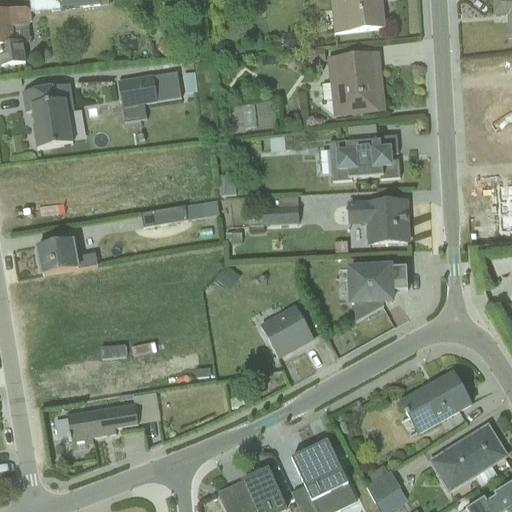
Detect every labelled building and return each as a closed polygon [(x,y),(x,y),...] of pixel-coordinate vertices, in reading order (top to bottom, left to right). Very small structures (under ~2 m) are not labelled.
[(49,0),(50,12),(86,11),(85,0),(49,0)] [(328,0),(333,38),(383,33),(379,0),(328,0)] [(507,45),(511,44),(511,0),(493,0),(490,0),(492,22),(505,21),(507,45)] [(28,31),(26,14),(0,17),(0,51),(13,50),(11,33),(28,31)] [(330,123),(384,117),(378,58),(324,64),(330,123)] [(107,85),(112,109),(170,96),(165,72),(107,85)] [(183,76),(173,77),(174,94),(185,93),(183,76)] [(32,156),(69,151),(63,108),(26,113),(32,156)] [(257,141),(258,156),(271,155),(270,140),(257,141)] [(329,186),(399,183),(397,143),(328,146),(329,186)] [(246,205),(247,228),(299,226),(297,202),(246,205)] [(365,252),(408,249),(406,205),(346,208),(347,232),(364,231),(365,252)] [(131,225),(176,223),(176,210),(130,213),(131,225)] [(36,281),(75,275),(70,246),(32,252),(36,281)] [(344,312),(390,311),(390,270),(343,271),(344,312)] [(275,366),(311,346),(293,313),(257,332),(275,366)] [(415,441),(468,410),(449,377),(396,407),(415,441)] [(68,447),(135,437),(131,412),(64,422),(68,447)] [(447,500),(504,463),(483,431),(426,468),(447,500)] [(306,511),(329,511),(350,501),(317,439),(278,459),(306,511)] [(368,511),(388,511),(395,508),(377,471),(354,482),(368,511)] [(221,511),(279,511),(263,474),(215,496),(221,511)] [(511,511),(511,490),(509,486),(469,511),(511,511)]
